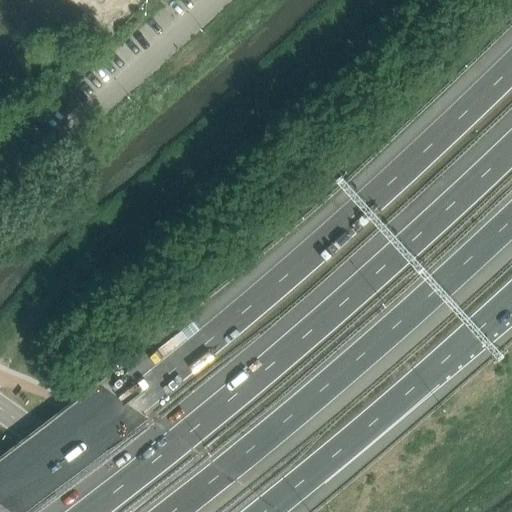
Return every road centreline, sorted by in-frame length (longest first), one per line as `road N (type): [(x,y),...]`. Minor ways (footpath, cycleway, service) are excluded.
road 1 (motorway): [(511,66),(282,279),(0,506)]
road 2 (motorway): [(511,145),(315,327),(86,511)]
road 3 (motorway): [(172,511),(511,220)]
road 4 (motorway): [(268,511),(511,300)]
road 5 (unclassified): [(0,184),(217,0)]
road 6 (tertiary): [(139,511),(0,407)]
